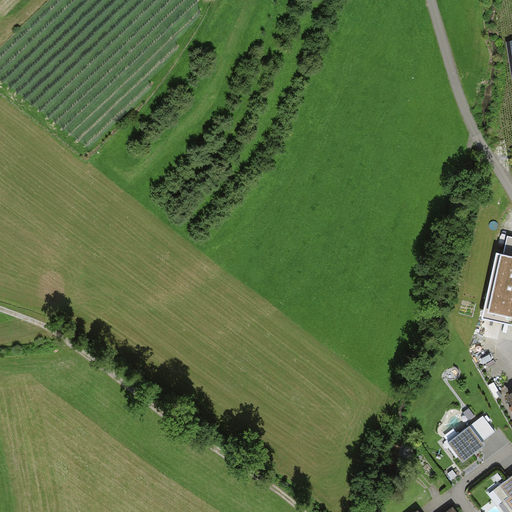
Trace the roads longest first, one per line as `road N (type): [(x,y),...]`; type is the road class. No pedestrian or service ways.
road 1 (track): [(177,422),(53,331),(0,309)]
road 2 (unclassified): [(431,0),(474,132),(511,194)]
road 3 (track): [(177,422),(303,511)]
